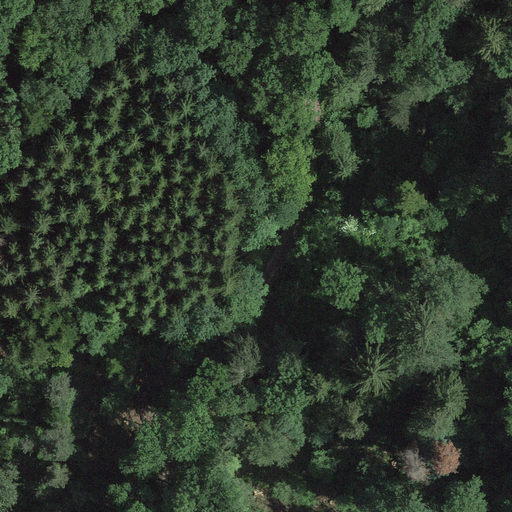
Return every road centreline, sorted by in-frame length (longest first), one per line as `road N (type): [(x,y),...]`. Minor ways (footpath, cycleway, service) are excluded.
road 1 (track): [(165,511),(204,365),(290,231),(311,154),(291,0)]
road 2 (track): [(0,149),(160,0)]
